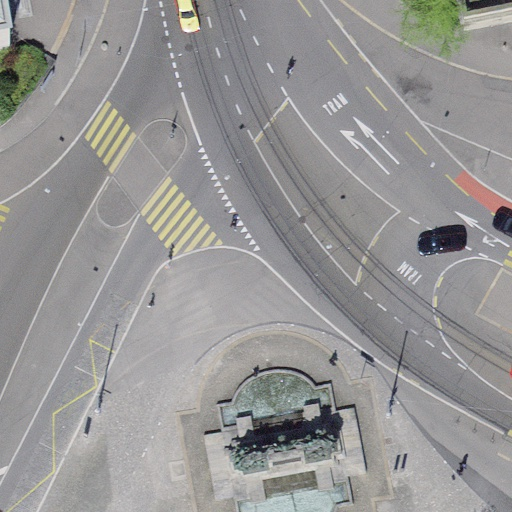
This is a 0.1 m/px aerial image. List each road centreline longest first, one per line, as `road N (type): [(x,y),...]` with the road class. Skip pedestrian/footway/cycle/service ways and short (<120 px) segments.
road 1 (tertiary): [(216,46),(281,191),(340,273),(511,403)]
road 2 (tertiary): [(511,242),(425,191),(325,84),(216,46)]
road 3 (residential): [(0,443),(100,229)]
road 4 (residential): [(100,229),(216,46)]
